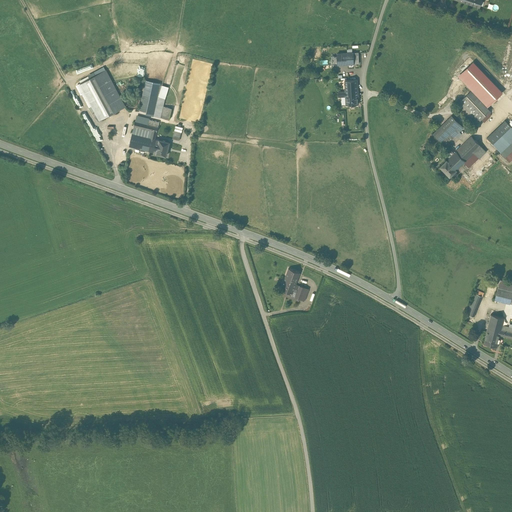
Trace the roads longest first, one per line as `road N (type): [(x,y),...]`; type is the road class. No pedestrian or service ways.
road 1 (unclassified): [(386,0),(364,95),(395,259),(395,301)]
road 2 (unclassified): [(246,232),(242,248),(298,414),(312,511)]
road 3 (secondary): [(0,143),(246,232)]
road 4 (secondary): [(246,232),(395,301)]
road 5 (secondary): [(395,301),(511,374)]
